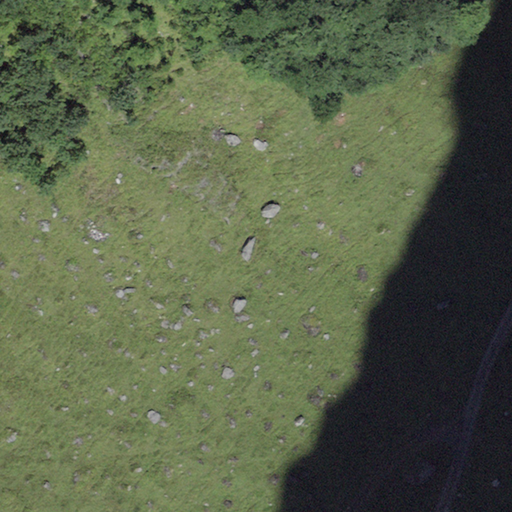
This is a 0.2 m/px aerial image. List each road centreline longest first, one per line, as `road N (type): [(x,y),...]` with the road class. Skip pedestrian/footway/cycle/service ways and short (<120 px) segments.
road 1 (track): [(435,511),(485,351),(511,302)]
road 2 (track): [(342,511),(426,438),(460,430)]
